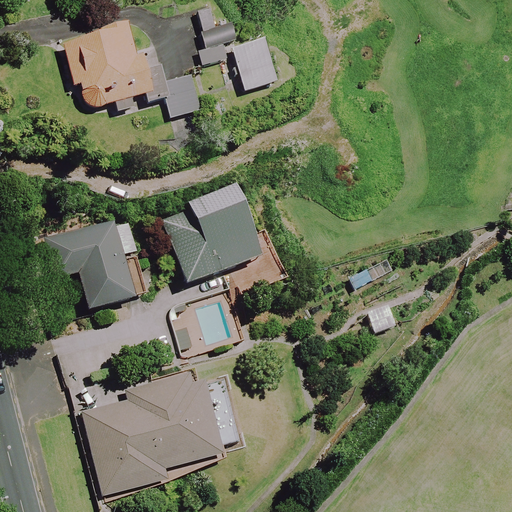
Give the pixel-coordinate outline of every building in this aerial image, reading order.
[(223,63),(220,52),(230,49),(224,29),(214,32),(208,13),(191,18),(202,54),(195,56),(199,70),(223,63)] [(148,41),(75,59),(90,119),(164,101),(148,41)] [(271,89),(261,47),(230,54),(240,96),(271,89)] [(181,289),(240,269),(249,297),(282,285),(263,230),(246,236),(231,193),(184,209),(186,215),(158,224),(181,289)] [(133,258),(124,224),(42,244),(49,271),(52,282),(74,276),(84,316),(131,304),(121,261),(133,258)] [(240,447),(226,390),(202,395),(201,389),(187,392),(184,378),(115,394),(119,408),(77,418),(96,501),(163,485),(161,477),(217,463),(215,452),(240,447)]
